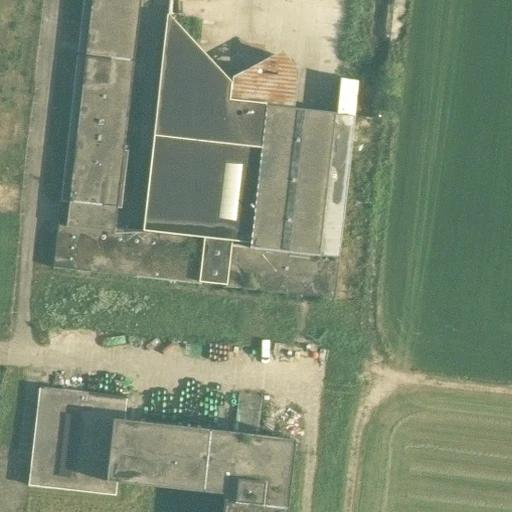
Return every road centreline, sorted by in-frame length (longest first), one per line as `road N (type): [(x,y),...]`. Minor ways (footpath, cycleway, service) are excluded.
road 1 (track): [(348,511),(358,421),(377,380),(367,313),(400,0)]
road 2 (track): [(313,387),(326,378),(511,394)]
